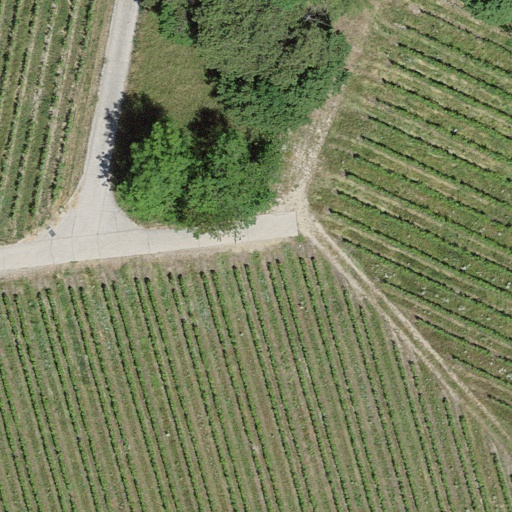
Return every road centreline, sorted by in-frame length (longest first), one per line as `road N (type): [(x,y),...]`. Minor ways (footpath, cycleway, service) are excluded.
road 1 (track): [(293,225),(0,260)]
road 2 (track): [(89,249),(133,0)]
